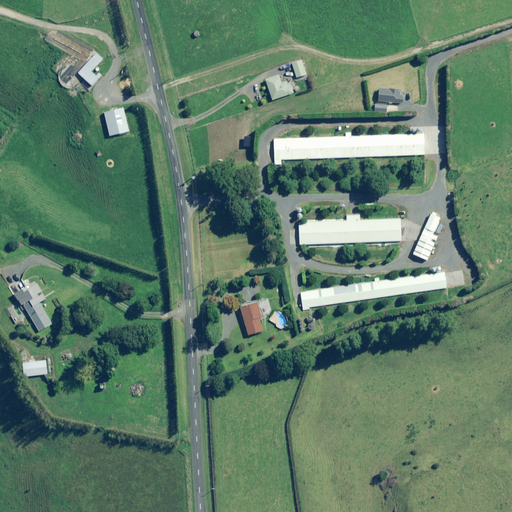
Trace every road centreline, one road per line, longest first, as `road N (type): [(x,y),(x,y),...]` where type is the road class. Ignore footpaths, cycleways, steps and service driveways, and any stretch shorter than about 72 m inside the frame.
road 1 (unclassified): [(136,0),(177,175),(200,511)]
road 2 (track): [(0,5),(116,56),(149,54)]
